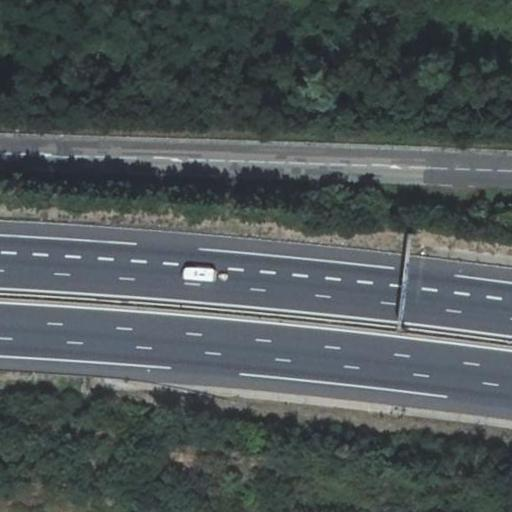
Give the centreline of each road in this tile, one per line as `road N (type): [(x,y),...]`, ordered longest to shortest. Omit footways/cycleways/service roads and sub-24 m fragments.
road 1 (motorway): [(0,330),(210,344),(511,379)]
road 2 (motorway): [(511,310),(0,261)]
road 3 (tertiary): [(0,152),(511,174)]
